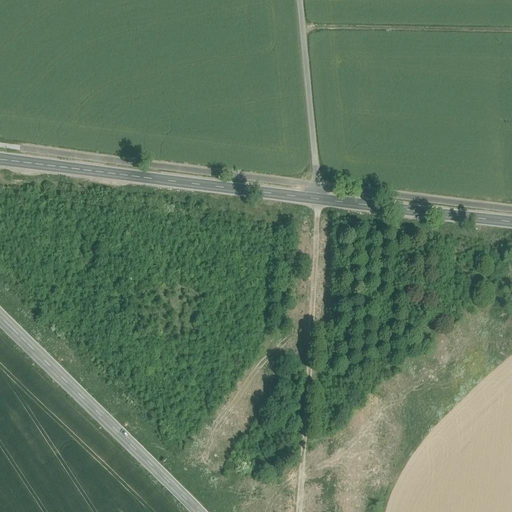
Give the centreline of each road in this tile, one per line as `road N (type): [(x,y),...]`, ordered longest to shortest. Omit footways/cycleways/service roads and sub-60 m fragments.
road 1 (secondary): [(0,159),(511,221)]
road 2 (track): [(300,511),(317,200),(298,0)]
road 3 (secondary): [(200,511),(0,316)]
